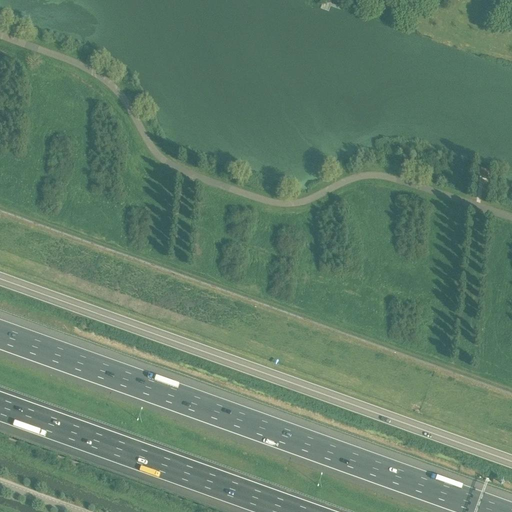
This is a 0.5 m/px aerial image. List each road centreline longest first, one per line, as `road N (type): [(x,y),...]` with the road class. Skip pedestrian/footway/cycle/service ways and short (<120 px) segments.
road 1 (track): [(0,200),(511,386)]
road 2 (primary): [(0,279),(511,462)]
road 3 (motorway): [(495,511),(0,334)]
road 4 (motorway): [(0,406),(295,511)]
